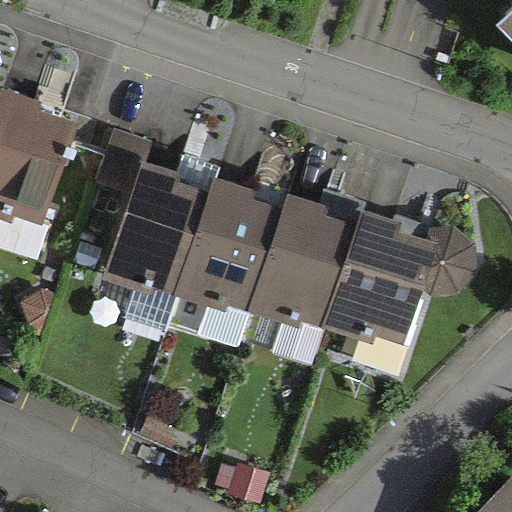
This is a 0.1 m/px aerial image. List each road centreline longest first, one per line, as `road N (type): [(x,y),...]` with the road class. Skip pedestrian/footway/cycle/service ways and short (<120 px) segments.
road 1 (residential): [(61,0),(511,148)]
road 2 (residential): [(364,511),(511,368)]
